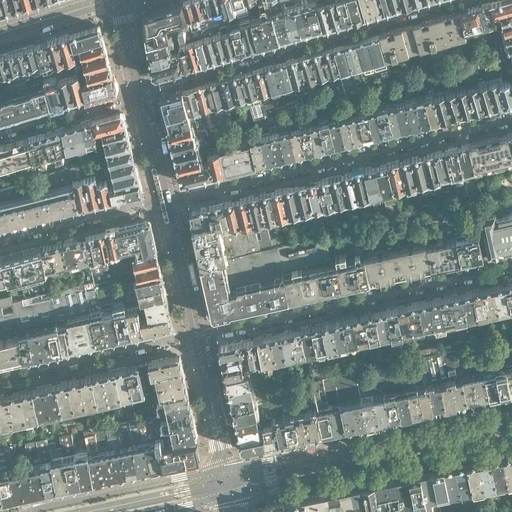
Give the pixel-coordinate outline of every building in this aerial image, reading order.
[(13,9),(10,0),(0,0),(0,2),(3,12),(13,9)] [(23,6),(21,0),(10,0),(13,9),(23,6)] [(144,33),(146,43),(175,35),(182,33),(181,31),(180,31),(178,25),(184,23),(185,29),(190,27),(182,0),(178,0),(142,11),(144,33)] [(203,38),(201,29),(198,19),(196,13),(192,0),(182,0),(188,18),(189,18),(191,25),(190,25),(191,31),(201,63),(210,60),(203,38)] [(206,13),(202,0),(192,0),(196,13),(202,12),(203,14),(206,13)] [(214,8),(211,0),(202,0),(206,13),(211,11),(210,9),(214,8)] [(224,8),(221,0),(211,0),(214,8),(220,6),(220,9),(224,8)] [(235,7),(232,0),(221,0),(224,8),(227,18),(237,15),(235,7)] [(248,11),(244,0),(232,0),(235,7),(237,15),(243,13),(248,11)] [(269,43),(262,16),(255,18),(251,5),(252,5),(250,0),(244,0),(248,11),(258,46),(269,43)] [(280,40),(271,7),(270,5),(268,0),(262,0),(263,1),(258,3),(262,16),(269,43),(280,40)] [(315,0),(280,0),(281,2),(282,4),(291,37),(323,28),(315,0)] [(333,26),(325,1),(325,0),(315,0),(323,28),(333,26)] [(343,23),(336,0),(327,0),(325,1),(333,26),(343,23)] [(352,20),(346,0),(336,0),(343,23),(352,20)] [(362,17),(357,0),(346,0),(352,20),(362,17)] [(382,12),(379,0),(357,0),(362,17),(382,12)] [(392,9),(389,0),(379,0),(382,12),(392,9)] [(402,6),(400,0),(389,0),(392,9),(402,6)] [(495,24),(493,14),(500,12),(511,8),(511,0),(497,0),(493,1),(478,5),(485,30),(492,28),(492,30),(496,28),(495,24)] [(291,37),(282,4),(271,7),(280,40),(291,37)] [(486,35),(478,5),(468,8),(476,33),(477,38),(486,35)] [(476,33),(468,8),(459,11),(465,31),(470,29),(471,34),(476,33)] [(511,18),(511,8),(500,12),(502,22),(511,18)] [(258,46),(248,11),(243,13),(246,21),(239,23),(247,50),(258,46)] [(465,31),(459,11),(450,13),(457,38),(466,36),(465,31)] [(457,38),(450,13),(436,17),(443,42),(457,38)] [(209,26),(207,20),(207,17),(198,19),(201,29),(209,26)] [(218,24),(217,17),(207,20),(209,26),(218,24)] [(443,42),(436,17),(401,27),(409,52),(443,42)] [(511,29),(511,18),(502,22),(495,24),(496,28),(498,33),(505,31),(511,29)] [(247,50),(239,23),(229,26),(230,30),(237,53),(247,50)] [(77,71),(109,61),(100,26),(97,24),(47,40),(56,70),(59,81),(65,101),(84,96),(81,82),(77,71)] [(409,52),(401,27),(379,34),(386,58),(386,59),(409,52)] [(237,53),(230,30),(222,32),(228,55),(237,53)] [(201,63),(191,31),(182,33),(183,37),(192,65),(201,63)] [(228,55),(222,32),(216,34),(215,31),(211,32),(218,58),(228,55)] [(218,58),(211,32),(209,32),(209,36),(203,38),(210,60),(218,58)] [(386,58),(379,34),(367,37),(374,61),(386,58)] [(174,41),(172,37),(146,44),(146,45),(148,44),(150,53),(148,53),(148,54),(175,46),(174,41)] [(187,67),(192,65),(183,37),(178,38),(181,49),(176,50),(178,56),(181,68),(183,68),(183,67),(187,66),(187,67)] [(379,78),(367,37),(356,40),(362,65),(370,88),(373,87),(376,86),(374,79),(379,78)] [(510,48),(511,47),(511,38),(507,40),(498,43),(500,51),(510,48)] [(56,70),(47,40),(34,44),(43,74),(56,70)] [(370,88),(362,65),(356,40),(332,47),(346,95),(354,92),(363,90),(370,88)] [(498,43),(495,44),(491,45),(489,46),(489,45),(483,47),(486,55),(500,51),(498,43)] [(43,74),(34,44),(5,54),(11,73),(15,71),(14,68),(19,67),(23,80),(43,74)] [(178,56),(176,50),(175,46),(148,54),(150,62),(151,62),(152,64),(178,56)] [(346,95),(332,47),(321,50),(328,74),(335,98),(346,95)] [(328,74),(321,50),(309,53),(316,77),(328,74)] [(11,73),(5,54),(5,53),(5,54),(0,55),(0,72),(5,71),(6,74),(11,73)] [(316,77),(309,53),(298,57),(305,81),(316,78),(316,77)] [(178,56),(152,64),(151,64),(151,63),(151,64),(151,66),(153,73),(156,74),(156,75),(156,76),(181,68),(178,56)] [(305,81),(298,57),(286,60),(293,84),(305,81)] [(293,84),(286,60),(275,63),(282,87),(293,84)] [(112,73),(109,61),(77,71),(81,82),(112,73)] [(282,87),(275,63),(263,66),(270,90),(270,91),(282,87)] [(270,90),(263,66),(252,70),(258,93),(270,90)] [(258,93),(252,70),(250,70),(242,72),(240,73),(247,97),(258,93)] [(115,84),(112,73),(81,82),(84,96),(113,88),(114,87),(114,86),(115,86),(115,85),(115,84)] [(247,97),(240,73),(229,76),(235,100),(247,97)] [(421,80),(420,74),(411,76),(413,83),(421,80)] [(235,100),(229,76),(217,79),(224,103),(235,100)] [(65,101),(59,81),(56,82),(55,77),(47,80),(49,84),(46,85),(52,105),(65,101)] [(230,127),(224,103),(217,79),(205,83),(218,131),(230,127)] [(505,103),(500,82),(499,79),(488,82),(494,106),(505,103)] [(0,120),(51,105),(44,82),(27,88),(24,80),(5,86),(8,93),(0,95),(0,120)] [(511,101),(511,86),(511,82),(510,80),(500,82),(505,103),(511,101)] [(494,106),(488,82),(478,84),(484,108),(494,106)] [(218,131),(205,83),(193,86),(201,112),(207,134),(215,132),(218,131)] [(484,108),(478,84),(466,87),(473,111),(484,108)] [(201,112),(193,86),(182,89),(188,113),(189,116),(201,112)] [(473,111),(466,87),(455,90),(462,113),(473,111)] [(168,129),(170,138),(193,131),(198,130),(195,119),(190,120),(190,118),(189,116),(188,113),(182,89),(172,92),(159,96),(158,96),(161,106),(164,116),(168,129)] [(366,103),(363,90),(354,92),(357,105),(366,103)] [(462,113),(455,90),(444,92),(451,116),(462,113)] [(451,116),(444,92),(435,95),(441,119),(451,116)] [(441,119),(435,95),(434,94),(425,96),(432,121),(441,119)] [(432,121),(425,96),(416,98),(422,123),(432,121)] [(265,117),(260,98),(248,102),(254,120),(256,120),(265,117)] [(300,107),(297,98),(286,101),(288,111),(300,107)] [(338,114),(334,98),(325,100),(326,105),(332,103),(335,115),(338,114)] [(422,123),(416,98),(407,101),(412,125),(422,123)] [(412,125),(407,101),(397,103),(403,128),(412,125)] [(403,128),(397,103),(387,105),(393,130),(403,128)] [(393,130),(387,105),(378,107),(384,132),(393,130)] [(384,132),(378,107),(368,110),(374,134),(384,132)] [(374,134),(368,110),(359,112),(365,137),(374,134)] [(125,122),(122,112),(122,111),(121,111),(120,111),(91,119),(94,131),(125,122)] [(289,122),(286,111),(276,114),(278,121),(284,120),(285,122),(289,122)] [(365,137),(359,112),(348,114),(355,139),(365,137)] [(355,139),(348,114),(339,116),(345,141),(355,139)] [(345,141),(339,116),(329,119),(335,144),(345,141)] [(95,135),(94,131),(91,119),(81,121),(87,144),(90,143),(92,152),(99,150),(95,135)] [(335,144),(329,119),(319,121),(325,146),(335,144)] [(256,120),(254,120),(246,123),(248,129),(258,126),(256,120)] [(81,163),(101,157),(100,153),(90,156),(87,144),(81,121),(71,124),(78,153),(81,163)] [(325,146),(319,121),(309,123),(315,148),(325,146)] [(128,133),(125,122),(94,131),(95,135),(103,133),(105,139),(128,133)] [(315,148),(309,123),(300,126),(306,151),(315,148)] [(78,153),(71,124),(62,127),(67,150),(68,156),(78,153)] [(306,151),(300,126),(290,128),(296,153),(306,151)] [(67,150),(62,127),(54,129),(60,158),(64,157),(63,152),(67,150)] [(296,153),(290,128),(280,130),(286,155),(296,153)] [(60,158),(54,129),(45,132),(50,155),(55,154),(56,159),(60,158)] [(204,140),(203,135),(201,129),(198,130),(193,131),(170,138),(172,145),(173,148),(195,142),(204,140)] [(286,155),(280,130),(270,133),(276,158),(286,155)] [(50,155),(45,132),(28,137),(33,160),(38,159),(39,165),(47,162),(46,157),(50,155)] [(225,171),(218,145),(215,132),(207,134),(203,135),(204,140),(207,150),(209,161),(178,169),(181,181),(213,173),(225,171)] [(131,144),(128,133),(105,139),(107,150),(131,144)] [(276,158),(270,133),(260,135),(266,160),(276,158)] [(511,149),(508,133),(497,136),(497,137),(503,162),(511,160),(511,149)] [(266,160),(260,135),(250,137),(256,163),(266,160)] [(503,162),(497,137),(497,136),(480,140),(480,141),(486,166),(487,170),(504,166),(503,162)] [(33,160),(28,137),(0,145),(0,151),(4,166),(20,161),(22,167),(34,164),(33,160)] [(256,163),(250,137),(218,145),(225,171),(236,168),(235,166),(245,164),(245,166),(256,163)] [(486,166),(480,141),(480,140),(469,143),(475,169),(486,166)] [(198,152),(195,142),(173,148),(173,151),(174,151),(176,157),(175,158),(175,159),(198,152)] [(475,169),(469,143),(457,146),(464,172),(475,169)] [(137,168),(131,144),(107,150),(100,153),(101,157),(108,186),(124,182),(139,177),(137,168)] [(471,201),(464,172),(457,146),(445,149),(452,174),(459,203),(471,201)] [(452,174),(445,149),(434,151),(440,177),(452,174)] [(209,161),(207,150),(198,152),(175,159),(177,159),(179,166),(180,168),(179,168),(178,168),(178,169),(209,161)] [(440,177),(434,151),(422,154),(428,180),(440,177)] [(428,180),(422,154),(410,157),(417,183),(428,180)] [(90,203),(84,176),(95,173),(101,200),(111,198),(108,186),(101,157),(81,163),(81,164),(70,167),(0,187),(0,225),(78,205),(78,206),(80,205),(90,203)] [(417,183),(410,157),(399,160),(405,185),(417,183)] [(405,185),(399,160),(387,163),(393,188),(405,185)] [(393,188),(387,163),(375,165),(381,191),(393,188)] [(381,191),(375,165),(364,168),(370,194),(381,191)] [(370,194),(364,168),(352,171),(358,197),(370,194)] [(358,197),(352,171),(340,174),(346,199),(358,197)] [(101,200),(95,173),(84,176),(90,203),(101,200)] [(346,199),(340,174),(329,177),(335,202),(346,199)] [(142,187),(139,178),(139,179),(139,177),(124,182),(127,194),(137,192),(139,191),(140,191),(140,190),(141,190),(141,189),(141,188),(141,187),(142,187)] [(335,202),(329,177),(317,179),(323,205),(335,202)] [(330,234),(323,205),(317,179),(305,182),(312,208),(318,236),(330,234)] [(127,194),(124,182),(108,186),(111,198),(112,197),(127,194)] [(312,208),(305,182),(294,185),(300,211),(312,208)] [(288,214),(300,211),(294,185),(281,188),(288,214)] [(288,214),(281,188),(270,190),(277,216),(288,214)] [(277,216),(270,190),(258,193),(265,219),(277,216)] [(272,247),(265,219),(258,193),(254,194),(254,195),(248,196),(247,196),(260,250),(272,247)] [(260,250),(247,196),(246,196),(246,197),(240,198),(239,198),(237,199),(237,198),(236,199),(235,199),(232,200),(231,200),(224,202),(228,222),(219,224),(218,220),(213,221),(192,225),(196,244),(201,264),(260,250)] [(228,222),(224,202),(224,201),(219,202),(219,203),(217,203),(214,204),(213,204),(209,205),(213,221),(218,220),(219,224),(228,222)] [(213,221),(209,205),(208,205),(207,205),(207,206),(199,208),(199,207),(199,208),(191,209),(189,212),(189,213),(192,225),(213,221)] [(511,212),(496,216),(495,212),(479,215),(481,226),(477,227),(478,232),(483,255),(488,254),(488,255),(504,251),(504,250),(511,248),(511,212)] [(123,257),(156,249),(150,223),(150,221),(148,220),(146,220),(106,230),(118,283),(120,282),(128,280),(123,257)] [(118,283),(106,230),(84,235),(90,257),(94,279),(96,288),(97,288),(118,283)] [(473,258),(468,234),(467,230),(454,233),(456,238),(461,261),(473,258)] [(483,256),(483,255),(478,232),(468,234),(473,258),(483,256)] [(90,257),(84,235),(73,237),(78,260),(90,257)] [(361,283),(356,260),(355,256),(346,258),(345,254),(335,256),(336,261),(330,262),(324,235),(318,236),(275,246),(289,299),(361,283)] [(78,260),(73,237),(70,238),(63,240),(68,263),(78,260)] [(461,261),(456,238),(444,241),(443,237),(436,239),(437,242),(426,245),(431,267),(461,261)] [(68,263),(63,240),(52,243),(57,265),(68,263)] [(57,265),(52,243),(42,245),(46,268),(57,265)] [(431,267),(426,245),(426,243),(414,246),(413,243),(394,247),(395,250),(400,274),(431,268),(431,267)] [(46,268),(42,245),(3,256),(9,285),(48,275),(46,268)] [(370,281),(365,258),(361,259),(360,254),(361,252),(359,245),(353,247),(355,256),(356,260),(361,283),(369,281),(370,281)] [(289,299),(275,246),(272,247),(260,250),(201,264),(203,274),(204,273),(205,278),(207,277),(208,286),(208,288),(209,288),(211,296),(208,297),(212,316),(249,308),(286,299),(289,299)] [(156,249),(123,257),(128,280),(162,273),(156,249)] [(400,274),(395,250),(383,253),(382,250),(364,254),(365,258),(370,281),(400,274)] [(24,358),(19,335),(16,322),(0,325),(0,298),(10,296),(12,296),(9,285),(3,256),(1,256),(0,255),(0,363),(19,359),(20,359),(20,360),(21,360),(22,359),(23,359),(23,358),(24,358)] [(164,282),(162,273),(128,280),(120,282),(122,292),(164,282)] [(100,302),(97,288),(96,288),(94,279),(85,282),(89,304),(100,302)] [(97,342),(91,314),(89,304),(85,282),(83,282),(73,285),(62,288),(51,291),(53,298),(63,349),(97,342)] [(166,293),(164,282),(122,292),(125,302),(136,299),(166,293)] [(510,307),(505,282),(494,284),(499,309),(510,307)] [(499,309),(494,284),(483,287),(488,312),(499,309)] [(488,312),(483,287),(472,289),(477,314),(488,312)] [(477,314),(472,289),(461,291),(466,316),(477,314)] [(466,316),(461,291),(450,294),(455,319),(466,316)] [(170,312),(166,293),(136,299),(140,315),(141,319),(149,317),(170,312)] [(455,319),(450,294),(440,296),(445,321),(455,319)] [(0,325),(16,322),(19,335),(24,358),(35,356),(24,304),(23,299),(12,302),(10,296),(0,298),(0,325)] [(445,321),(440,296),(428,299),(434,325),(445,323),(445,321)] [(63,349),(53,298),(42,300),(54,351),(63,349)] [(143,331),(141,319),(140,315),(136,299),(125,302),(126,307),(132,334),(143,331)] [(434,325),(428,299),(418,301),(423,327),(434,325)] [(54,351),(42,300),(32,302),(44,354),(54,351)] [(423,327),(418,301),(407,303),(413,330),(423,327)] [(44,354),(32,302),(24,304),(35,356),(44,354)] [(413,330),(407,303),(396,306),(402,332),(413,330)] [(402,332),(396,306),(385,308),(391,333),(391,334),(402,332)] [(132,334),(126,307),(114,309),(120,336),(132,334)] [(391,333),(385,308),(375,310),(380,335),(391,333)] [(120,336),(114,309),(103,312),(108,339),(120,336)] [(380,335),(375,310),(364,313),(369,338),(380,335)] [(108,339),(103,312),(91,314),(97,342),(108,339)] [(173,325),(170,312),(149,317),(141,319),(143,331),(173,325)] [(369,338),(364,313),(353,315),(358,340),(369,338)] [(358,340),(353,315),(342,318),(347,341),(347,343),(358,340)] [(347,341),(342,318),(332,320),(337,343),(338,343),(347,341)] [(337,343),(332,320),(322,322),(326,346),(335,344),(337,343)] [(326,346),(322,322),(311,324),(316,351),(327,348),(326,346)] [(332,430),(321,378),(322,378),(316,351),(311,324),(299,327),(305,350),(311,380),(310,380),(315,407),(321,432),(332,430)] [(305,350),(299,327),(290,329),(295,352),(305,350)] [(295,352),(290,329),(280,331),(285,355),(295,352)] [(285,355),(280,331),(271,333),(276,357),(285,355)] [(276,357),(271,333),(263,335),(268,359),(267,360),(268,366),(269,366),(273,365),(271,358),(276,357)] [(268,366),(267,360),(268,359),(263,335),(253,337),(258,359),(259,363),(260,368),(262,378),(264,389),(265,390),(274,388),(269,366),(268,366)] [(258,359),(253,337),(241,340),(243,351),(244,354),(245,360),(249,361),(258,359)] [(243,351),(241,340),(218,345),(220,355),(243,351)] [(365,423),(354,371),(352,364),(348,347),(340,349),(338,343),(337,343),(335,344),(336,349),(328,351),(333,376),(322,378),(321,378),(332,430),(365,423)] [(479,353),(478,347),(478,344),(473,345),(454,349),(459,369),(470,366),(472,376),(477,399),(489,396),(479,353)] [(429,355),(428,349),(425,350),(425,347),(420,348),(421,351),(417,352),(418,357),(429,355)] [(511,391),(511,347),(502,349),(506,369),(510,392),(511,391)] [(461,378),(459,369),(454,349),(450,350),(443,352),(447,368),(454,404),(477,399),(472,376),(461,378)] [(240,362),(239,355),(244,354),(243,351),(220,355),(223,365),(240,362)] [(499,394),(494,371),(490,351),(479,353),(489,396),(499,394)] [(182,366),(180,356),(177,354),(148,361),(138,363),(141,375),(182,366)] [(330,372),(327,359),(320,360),(323,374),(330,372)] [(248,371),(246,366),(246,365),(241,366),(240,362),(223,365),(225,376),(247,371),(248,371)] [(364,368),(362,362),(352,364),(354,371),(364,368)] [(145,390),(144,386),(141,375),(138,363),(127,366),(133,393),(145,390)] [(133,393),(127,366),(115,368),(121,396),(133,393)] [(185,377),(182,366),(141,375),(144,386),(148,385),(146,378),(154,377),(156,375),(158,383),(185,377)] [(121,396),(115,368),(102,371),(109,398),(121,396)] [(378,420),(372,392),(366,368),(354,371),(365,423),(378,420)] [(443,406),(436,373),(435,368),(424,370),(432,408),(443,406)] [(454,404),(447,368),(442,369),(443,372),(436,373),(443,406),(454,404)] [(510,392),(506,369),(494,371),(499,394),(510,392)] [(432,408),(424,370),(419,371),(421,380),(423,380),(424,387),(416,389),(421,411),(432,408)] [(109,398),(102,371),(92,373),(98,401),(109,398)] [(249,381),(247,371),(225,376),(227,386),(249,381)] [(98,401),(92,373),(80,376),(86,404),(98,401)] [(421,411),(416,389),(415,383),(411,383),(409,373),(403,374),(407,390),(412,413),(421,411)] [(86,404),(80,376),(68,379),(74,406),(86,404)] [(187,389),(185,377),(158,383),(154,384),(156,392),(160,391),(160,394),(164,393),(164,394),(187,389)] [(264,389),(262,378),(249,381),(227,386),(230,397),(259,390),(261,390),(264,389)] [(74,406),(68,379),(56,382),(62,409),(74,406)] [(62,409),(56,382),(44,384),(50,412),(62,409)] [(50,412),(44,384),(32,387),(38,414),(50,412)] [(400,415),(395,392),(393,384),(382,387),(383,393),(388,418),(400,415)] [(38,414),(32,387),(20,390),(26,417),(38,414)] [(189,397),(187,389),(164,394),(165,399),(158,400),(158,404),(189,397)] [(26,417),(20,390),(6,393),(12,420),(26,417)] [(263,400),(261,390),(259,390),(230,397),(232,407),(254,402),(263,400)] [(388,418),(382,390),(372,392),(378,420),(388,418)] [(412,413),(407,390),(395,392),(400,415),(402,415),(412,413)] [(310,435),(305,411),(301,392),(291,395),(292,401),(288,402),(270,406),(272,415),(277,441),(278,441),(288,439),(289,439),(297,437),(299,436),(299,437),(302,436),(303,436),(305,435),(310,435)] [(12,420),(6,393),(0,394),(0,421),(0,423),(12,420)] [(191,406),(189,397),(158,404),(159,409),(167,407),(168,411),(191,406)] [(256,413),(254,402),(232,407),(234,417),(255,413),(256,413)] [(193,415),(191,406),(168,411),(169,416),(151,420),(152,424),(162,422),(193,415)] [(321,432),(315,407),(311,408),(312,410),(305,411),(310,435),(321,432)] [(258,423),(255,413),(234,417),(236,428),(258,423)] [(157,443),(154,433),(152,424),(151,420),(150,414),(140,416),(142,424),(142,427),(146,426),(148,439),(133,442),(138,471),(155,467),(158,467),(160,466),(161,466),(157,443)] [(197,434),(193,415),(162,422),(163,426),(166,426),(167,430),(169,440),(197,434)] [(277,441),(272,415),(260,417),(263,433),(265,444),(277,441)] [(130,428),(129,420),(118,422),(119,427),(120,431),(130,428)] [(119,427),(118,422),(118,421),(107,423),(108,429),(119,427)] [(116,475),(111,447),(108,429),(107,423),(83,429),(83,430),(84,435),(88,452),(94,480),(116,475)] [(260,433),(258,423),(236,428),(239,438),(260,433)] [(144,438),(142,427),(142,424),(133,425),(136,439),(144,438)] [(72,439),(72,438),(71,433),(71,432),(58,434),(59,436),(60,441),(60,442),(72,439)] [(203,457),(199,441),(198,435),(166,442),(164,432),(158,433),(160,442),(157,443),(161,466),(203,457)] [(265,444),(263,433),(260,433),(239,438),(241,447),(244,449),(265,444)] [(26,449),(24,442),(14,444),(15,452),(26,449)] [(138,471),(133,442),(122,445),(128,473),(138,471)] [(81,483),(76,455),(74,444),(61,447),(63,457),(69,485),(81,483)] [(122,445),(111,447),(116,475),(128,473),(122,445)] [(94,480),(88,452),(76,455),(81,483),(83,482),(92,480),(94,480)] [(511,481),(511,453),(502,455),(508,482),(511,481)] [(508,482),(502,455),(491,458),(496,485),(508,482)] [(69,485),(63,457),(51,460),(57,488),(59,493),(66,491),(65,486),(69,485)] [(496,485),(491,458),(479,460),(485,487),(496,485)] [(57,488),(51,460),(41,463),(46,490),(56,488),(57,488)] [(485,487),(479,460),(467,463),(472,488),(472,490),(485,487)] [(25,495),(19,468),(17,461),(7,463),(8,470),(14,497),(25,495)] [(46,490),(41,463),(29,465),(35,492),(46,490)] [(472,488),(467,463),(456,465),(461,490),(461,493),(463,499),(464,507),(476,505),(472,490),(472,488)] [(35,492),(29,465),(19,468),(25,495),(35,492)] [(461,490),(456,465),(444,467),(449,493),(456,491),(458,500),(463,499),(461,493),(461,490)] [(449,493),(444,467),(432,470),(437,496),(449,493)] [(14,497),(8,470),(0,471),(0,483),(3,499),(14,497)] [(437,496),(432,470),(421,472),(427,504),(428,511),(440,511),(441,511),(437,496)] [(427,504),(421,472),(409,475),(414,497),(416,507),(427,504)] [(414,497),(409,475),(398,477),(404,511),(406,511),(406,509),(410,508),(408,499),(414,497)] [(404,511),(398,477),(386,480),(392,511),(404,511)] [(392,511),(386,480),(374,482),(380,511),(392,511)] [(380,511),(374,482),(363,484),(368,507),(373,506),(374,511),(380,511)] [(368,507),(363,484),(351,487),(356,511),(362,511),(362,509),(368,507)] [(356,511),(351,487),(340,489),(344,511),(350,511),(356,511)] [(344,511),(340,489),(328,492),(331,511),(344,511)] [(331,511),(328,492),(305,497),(307,511),(331,511)] [(307,511),(305,497),(305,496),(289,500),(292,511),(307,511)] [(500,503),(499,496),(487,498),(489,506),(496,504),(500,503)] [(292,511),(289,500),(266,505),(267,511),(292,511)]
